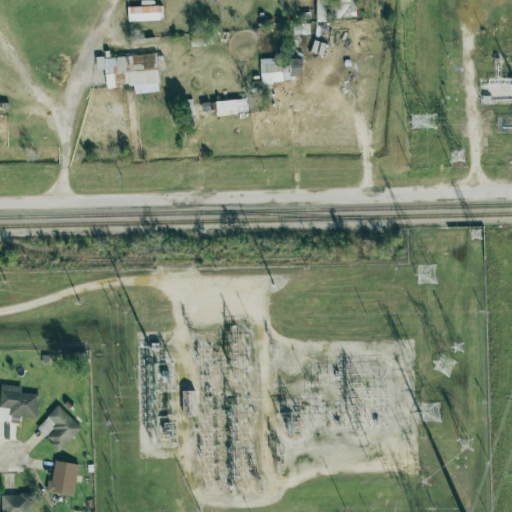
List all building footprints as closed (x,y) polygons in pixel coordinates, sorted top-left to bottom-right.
[(124,7),(124,22),(159,20),(158,6),(124,7)] [(121,87),(155,84),(152,53),(92,58),(93,70),(100,69),(102,89),(111,88),(110,74),(119,73),(121,87)] [(299,60),(270,61),(270,59),(256,59),(257,82),(299,81),(299,60)] [(211,102),(213,116),(241,112),(239,99),(211,102)] [(38,419),(40,394),(17,391),(17,385),(2,384),(0,404),(0,406),(11,408),(10,416),(38,419)] [(83,429),(60,405),(37,427),(59,451),(83,429)] [(49,479),(48,492),(76,494),(79,463),(56,460),(54,480),(49,479)]
